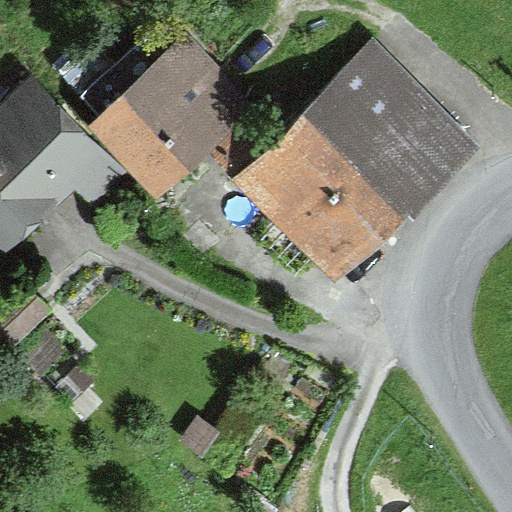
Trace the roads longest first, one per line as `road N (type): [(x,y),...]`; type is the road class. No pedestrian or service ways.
road 1 (unknown): [(237,104),(292,53),(344,36),(370,44),(511,160)]
road 2 (unclassified): [(511,463),(456,370),(456,272),(476,214),(511,178)]
road 3 (track): [(456,317),(371,367),(334,482),(338,511)]
